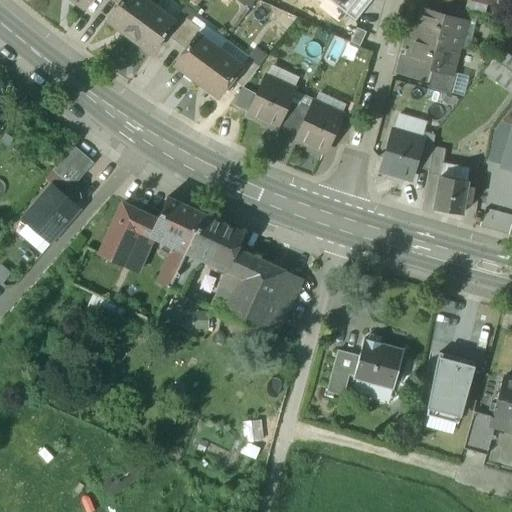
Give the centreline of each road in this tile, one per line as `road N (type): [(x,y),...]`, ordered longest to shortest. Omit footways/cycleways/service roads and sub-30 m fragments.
road 1 (secondary): [(341,218),(192,165),(0,27)]
road 2 (residential): [(341,218),(395,0)]
road 3 (track): [(503,480),(290,424)]
road 4 (secondary): [(511,269),(341,218)]
